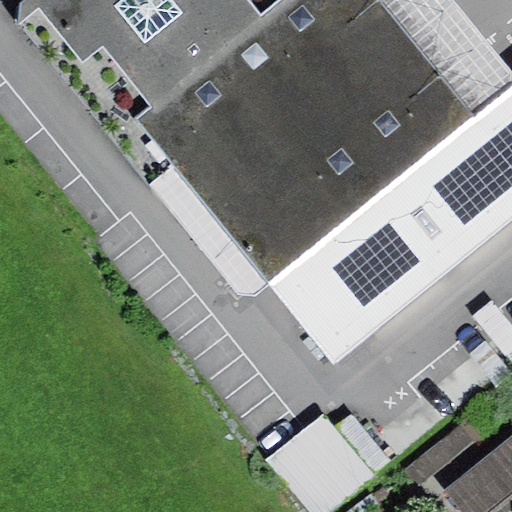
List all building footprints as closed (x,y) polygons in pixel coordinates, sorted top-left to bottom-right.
[(42,0),(275,283),(473,122),(372,0),(42,0)] [(511,67),(454,0),(372,0),(473,122),(511,91),(511,67)] [(511,112),(272,299),(333,376),(511,230),(511,112)] [(511,322),(495,301),(456,331),(493,378),(511,363),(511,322)] [(431,355),(392,387),(428,431),(468,398),(431,355)] [(334,511),(377,479),(326,416),(270,460),(311,511),(334,511)] [(468,420),(408,474),(420,487),(453,458),(457,462),(484,438),(468,420)] [(511,511),(511,443),(444,499),(455,511),(511,511)]
